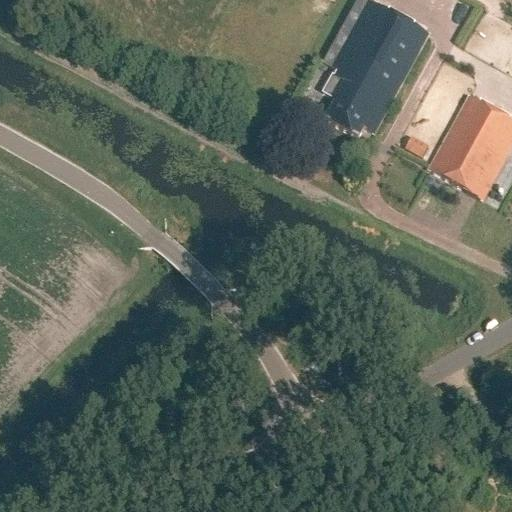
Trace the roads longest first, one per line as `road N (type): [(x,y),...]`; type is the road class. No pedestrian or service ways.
road 1 (tertiary): [(305,436),(283,379),(228,309),(159,244),(0,136)]
road 2 (tertiary): [(305,436),(465,365),(511,334)]
road 3 (unclassified): [(108,511),(305,436)]
